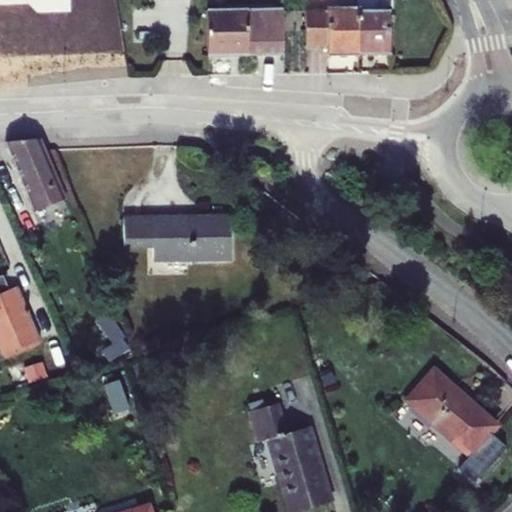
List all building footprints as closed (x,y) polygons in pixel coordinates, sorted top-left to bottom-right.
[(355,0),(356,7),(356,55),(388,55),(388,14),(373,14),(373,0),(355,0)] [(356,7),(338,7),(338,13),(305,14),(305,49),(327,49),(327,55),(356,55),(356,7)] [(243,10),(203,11),(203,56),(281,55),(281,23),(244,24),(243,10)] [(31,159),(0,159),(0,166),(26,228),(56,215),(31,159)] [(220,222),(119,226),(121,256),(144,255),(145,268),(222,265),(220,222)] [(0,357),(30,343),(5,291),(0,293),(0,357)] [(491,433),(428,376),(399,407),(462,464),(491,433)] [(264,410),(237,419),(245,444),(255,441),(277,511),(297,511),(322,505),(298,430),(272,437),(264,410)]
